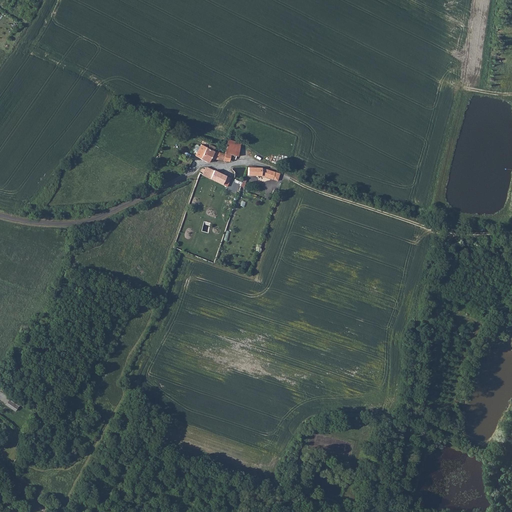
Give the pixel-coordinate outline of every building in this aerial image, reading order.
[(205,156),(214,158),(217,151),(207,149),(209,146),(203,142),(201,145),(195,141),(193,144),(191,142),(189,145),(191,146),(187,152),(201,161),(201,160),(203,159),(204,159),(205,156)] [(226,152),(217,151),(214,158),(221,160),(222,155),(225,155),(226,152)] [(204,167),(200,176),(199,175),(197,179),(200,180),(202,177),(226,188),(230,179),(224,177),(204,167)] [(277,181),(279,174),(263,168),(256,168),(255,175),(262,176),(277,181)] [(5,406),(15,412),(18,408),(8,401),(5,406)]
